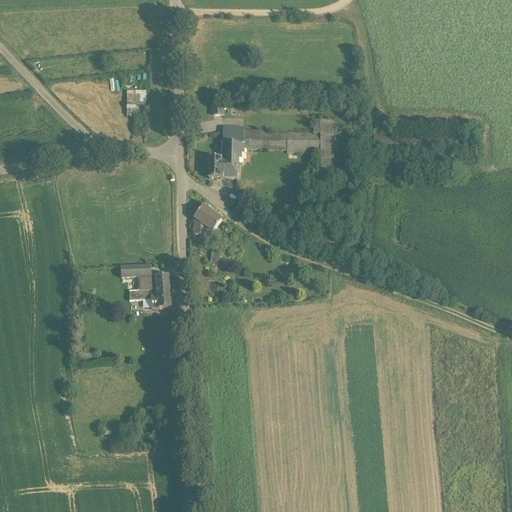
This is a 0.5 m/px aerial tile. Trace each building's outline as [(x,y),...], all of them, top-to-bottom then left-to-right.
[(145,92),(126,92),(126,116),(145,117),(145,92)] [(223,105),(211,105),(211,117),(223,117),(223,105)] [(133,133),(145,133),(147,133),(147,119),(146,119),(133,119),(133,133)] [(238,181),(239,164),(244,164),(244,161),(242,161),(242,156),(244,156),(244,151),(272,153),(287,152),(287,155),(320,157),(321,169),(334,169),(334,122),(313,122),(313,135),(267,134),(259,132),(244,131),(244,129),(223,129),(222,161),(209,160),(209,180),(238,181)] [(456,136),(374,137),(374,159),(463,159),(463,144),(457,144),(456,136)] [(200,239),(209,239),(222,222),(204,208),(195,220),(195,236),(200,236),(200,239)] [(212,252),(210,264),(219,265),(221,253),(212,252)] [(140,292),(170,291),(169,277),(152,278),(151,268),(121,269),(121,279),(139,279),(140,292)] [(140,292),(129,292),(122,293),(122,300),(129,300),(129,302),(151,302),(151,311),(171,310),(170,291),(140,292)] [(98,353),(90,354),(89,348),(84,348),(85,354),(81,354),(81,363),(98,363),(98,353)]
